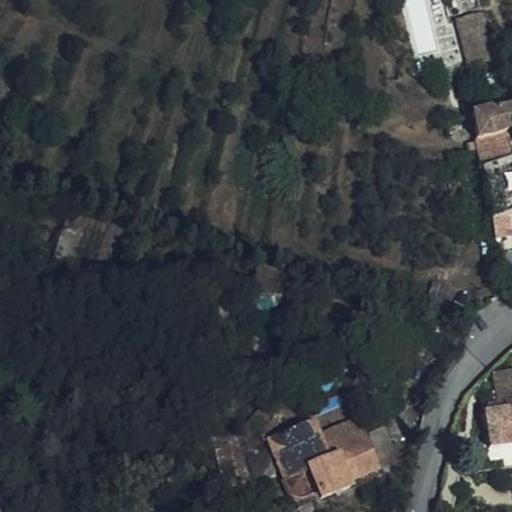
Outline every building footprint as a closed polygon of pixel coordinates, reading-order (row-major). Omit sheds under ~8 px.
[(504,100),(495,54),(468,58),(478,105),(504,100)] [(511,147),(478,155),(482,179),(511,174),(511,206),(487,210),(497,274),(511,272),(511,147)] [(511,206),(511,174),(482,179),(487,210),(511,206)] [(511,440),(508,441),(501,442),(502,452),(493,453),(493,460),(491,460),(496,495),(511,493),(511,440)] [(248,478),(234,444),(215,451),(228,485),(248,478)] [(330,480),(338,500),(377,484),(369,464),(330,480)] [(324,465),(284,481),(295,511),(387,511),(377,484),(338,500),(330,480),(324,465)] [(22,490),(44,511),(47,511),(58,501),(35,478),(22,490)] [(0,507),(0,511),(44,511),(22,490),(20,487),(0,507)]
